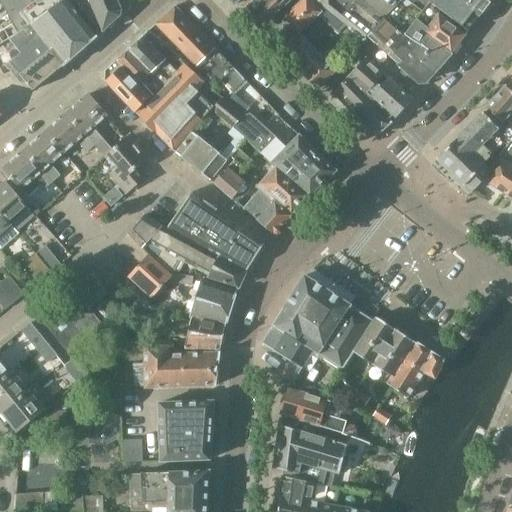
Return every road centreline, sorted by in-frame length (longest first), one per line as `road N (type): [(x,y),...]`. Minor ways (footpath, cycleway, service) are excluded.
road 1 (tertiary): [(231,511),(241,346),(268,285),(299,253)]
road 2 (residential): [(375,177),(193,0)]
road 3 (residential): [(0,329),(94,254),(174,167)]
road 4 (tertiary): [(375,177),(465,88),(511,26)]
road 5 (residential): [(511,282),(375,177)]
road 6 (residential): [(299,253),(174,167)]
road 7 (residential): [(174,167),(82,69)]
